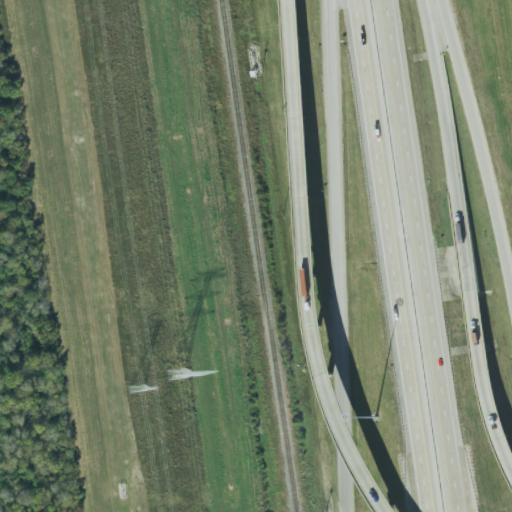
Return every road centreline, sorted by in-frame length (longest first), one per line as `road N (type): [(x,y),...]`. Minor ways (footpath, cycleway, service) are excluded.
road 1 (motorway): [(287,0),(321,341),(348,424),(394,511)]
road 2 (motorway): [(332,0),(347,511)]
road 3 (motorway): [(511,469),(483,383),(427,0)]
road 4 (motorway): [(356,0),(419,452)]
road 5 (motorway): [(450,447),(395,0)]
road 6 (motorway): [(511,325),(427,0)]
